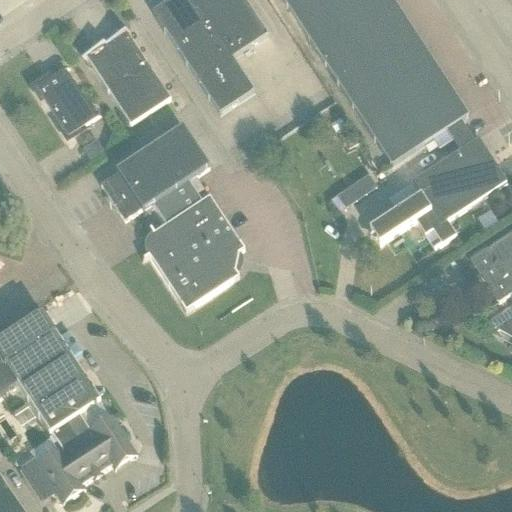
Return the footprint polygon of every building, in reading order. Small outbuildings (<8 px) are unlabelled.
[(192,0),(174,0),(152,15),(220,117),(255,94),(233,61),(192,0)] [(192,0),(233,61),(268,38),(242,0),(192,0)] [(281,0),(392,169),(447,133),(460,153),(411,185),(420,200),(370,233),(380,248),(416,225),(435,253),(456,239),(447,224),(507,185),(478,141),(474,144),(461,124),(469,118),(391,0),(281,0)] [(86,60),(131,128),(171,102),(127,35),(130,32),(129,31),(108,45),(108,44),(84,59),(85,60),(86,60)] [(37,90),(60,126),(56,129),(64,141),(69,139),(101,118),(101,117),(96,120),(65,73),(70,70),(69,69),(37,90)] [(334,105),(298,128),(321,164),(357,140),(334,105)] [(321,164),(298,128),(262,152),(285,188),(321,164)] [(127,170),(101,188),(125,224),(151,207),(159,218),(196,194),(189,184),(209,171),(183,131),(126,169),(127,170)] [(97,144),(83,153),(90,164),(104,155),(97,144)] [(367,180),(339,199),(347,211),(375,192),(367,180)] [(245,253),(227,225),(210,199),(202,204),(196,194),(159,218),(166,229),(154,236),(150,229),(149,229),(154,237),(150,239),(148,241),(146,244),(146,249),(146,252),(147,255),(149,258),(141,263),(142,264),(150,260),(186,315),(239,280),(235,273),(238,257),(245,253)] [(511,235),(470,263),(480,277),(479,277),(489,293),(490,292),(499,306),(510,299),(510,298),(511,296),(511,235)] [(511,324),(491,338),(492,339),(506,330),(511,339),(511,296),(510,298),(510,299),(511,301),(511,324)] [(44,318),(0,347),(0,398),(18,387),(50,437),(52,436),(63,453),(69,449),(91,483),(94,481),(94,483),(102,477),(101,476),(104,475),(81,441),(91,434),(80,418),(101,404),(56,336),(44,318)] [(91,434),(81,441),(104,475),(112,469),(115,473),(137,459),(112,421),(91,434)] [(34,463),(21,471),(42,505),(56,496),(63,507),(85,493),(83,489),(91,483),(69,449),(63,453),(38,469),(34,463)] [(19,511),(0,482),(0,511),(19,511)]
